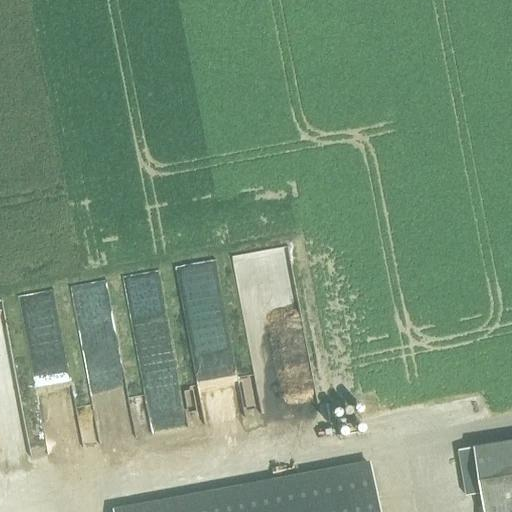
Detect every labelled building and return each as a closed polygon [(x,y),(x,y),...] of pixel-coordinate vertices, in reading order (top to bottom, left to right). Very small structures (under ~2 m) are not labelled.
[(225,257),(228,283),(280,278),(277,251),(225,257)] [(150,276),(119,277),(120,316),(151,315),(150,276)] [(183,288),(181,322),(209,324),(211,290),(183,288)] [(18,306),(34,452),(65,448),(49,302),(18,306)] [(106,363),(97,304),(69,308),(78,367),(106,363)] [(0,423),(12,421),(12,414),(3,368),(0,368),(0,423)] [(122,422),(137,422),(136,396),(122,396),(122,422)] [(485,511),(511,511),(511,442),(460,451),(467,496),(482,493),(485,511)] [(378,511),(369,466),(122,511),(378,511)]
